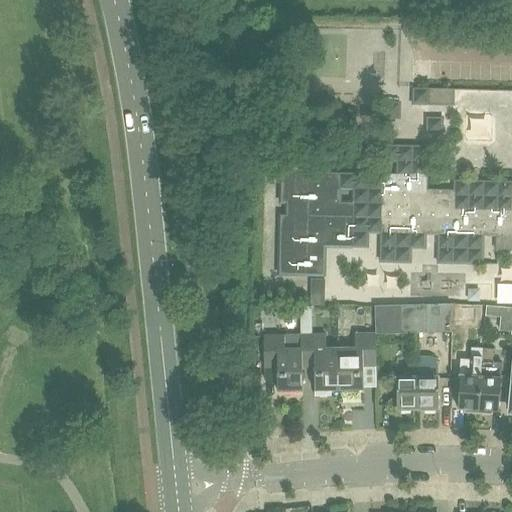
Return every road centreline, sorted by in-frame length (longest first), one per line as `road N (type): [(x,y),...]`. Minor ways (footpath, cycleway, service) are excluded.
road 1 (primary): [(178,492),(138,108),(112,0)]
road 2 (residential): [(235,478),(231,366),(195,250),(157,0)]
road 3 (residential): [(511,467),(403,464),(235,478)]
